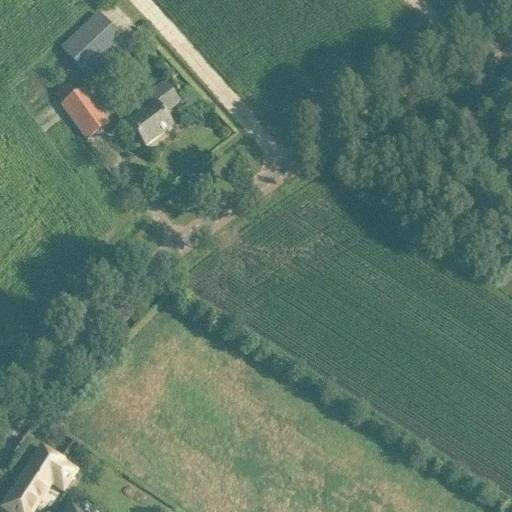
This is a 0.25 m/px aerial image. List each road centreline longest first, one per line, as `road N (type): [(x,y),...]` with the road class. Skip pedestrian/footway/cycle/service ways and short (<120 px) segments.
road 1 (tertiary): [(0,446),(111,306),(181,244),(316,150),(511,42)]
road 2 (track): [(285,169),(135,0)]
